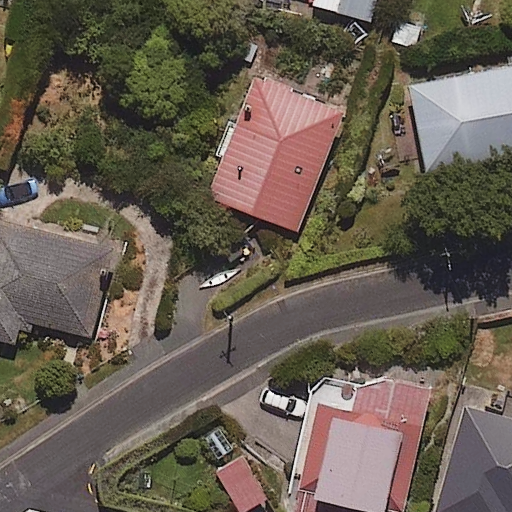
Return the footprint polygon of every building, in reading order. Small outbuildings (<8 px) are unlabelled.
[(376,0),(311,0),(310,4),(371,21),(376,0)] [(511,158),(511,65),(406,86),(423,176),(511,158)] [(342,109),(250,73),(203,196),(296,231),(342,109)] [(109,248),(0,224),(0,340),(14,344),(19,320),(89,336),(109,248)] [(361,386),(315,376),(286,511),(403,511),(428,391),(363,378),(361,386)] [(511,511),(511,420),(462,407),(433,511),(511,511)] [(241,511),(265,498),(240,457),(214,472),(237,511),(241,511)]
